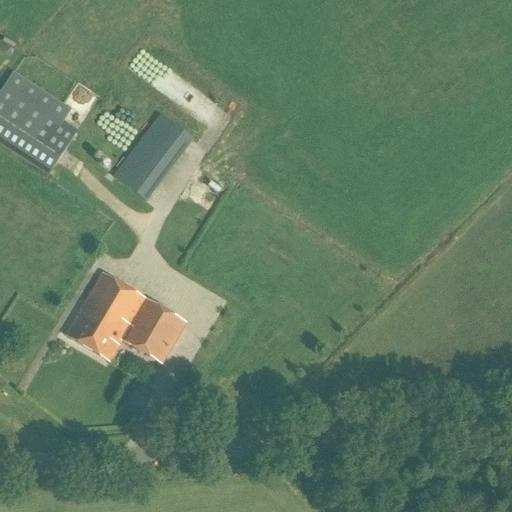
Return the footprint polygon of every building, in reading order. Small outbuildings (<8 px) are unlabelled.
[(136,75),(155,83),(165,58),(146,50),(136,75)] [(106,98),(118,86),(84,56),(73,68),(106,98)] [(0,94),(0,146),(47,177),(76,132),(62,124),(70,112),(13,74),(5,87),(0,94)] [(113,179),(146,203),(193,141),(160,116),(113,179)] [(102,276),(65,338),(109,364),(121,342),(161,366),(186,325),(102,276)]
